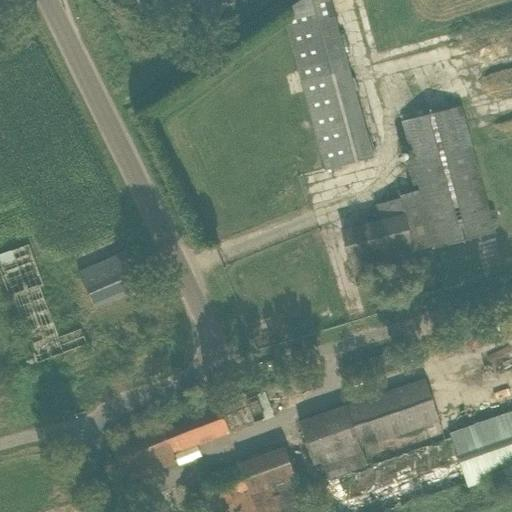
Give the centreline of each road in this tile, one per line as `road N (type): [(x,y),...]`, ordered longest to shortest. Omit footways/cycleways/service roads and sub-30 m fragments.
road 1 (tertiary): [(209,361),(212,333),(48,0)]
road 2 (unclassified): [(209,361),(240,376),(511,291)]
road 3 (tertiary): [(97,423),(116,404),(193,378),(209,361)]
